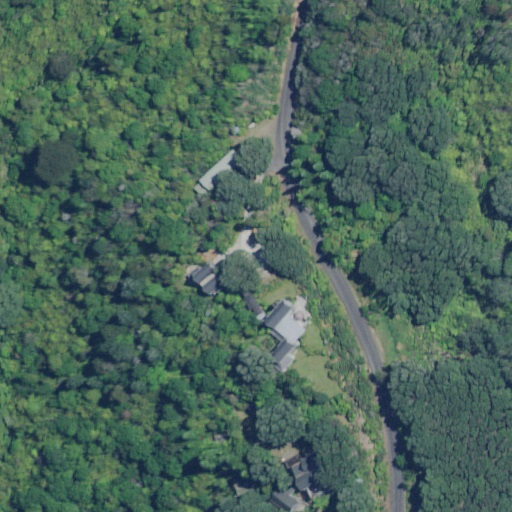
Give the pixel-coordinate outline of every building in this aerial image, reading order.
[(248,162),(238,151),(197,189),(208,200),(248,162)] [(195,275),(210,292),(228,277),(213,260),(195,275)] [(270,316),(256,296),(248,301),(262,322),(270,316)] [(310,330),(293,316),(297,311),(285,303),(270,323),(292,340),(280,355),(293,365),(307,347),(301,342),(310,330)] [(327,493),(342,486),(338,478),(325,449),(295,463),(308,492),(316,488),(314,497),(326,499),(327,493)] [(308,503),(294,493),(288,502),(302,511),(308,503)]
